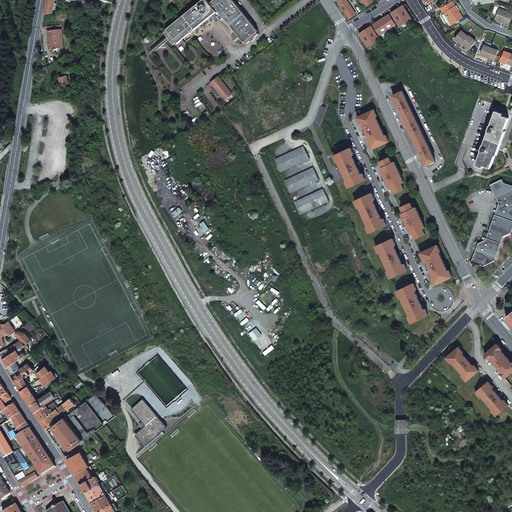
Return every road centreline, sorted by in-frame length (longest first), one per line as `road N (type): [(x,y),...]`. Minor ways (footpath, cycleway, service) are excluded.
road 1 (tertiary): [(125,0),(112,97),(119,147),(142,204),(207,324),(246,377),(361,498)]
road 2 (unclassified): [(407,380),(331,316),(253,148),(308,122),(334,53)]
road 3 (unclassified): [(345,31),(480,303)]
road 4 (residential): [(440,299),(425,287),(348,124),(350,87),(334,53)]
road 5 (tertiary): [(40,0),(18,139)]
road 6 (unclassified): [(361,498),(400,455),(400,389),(407,380)]
road 7 (residential): [(511,81),(444,48),(411,0)]
road 8 (tertiary): [(70,478),(0,369)]
